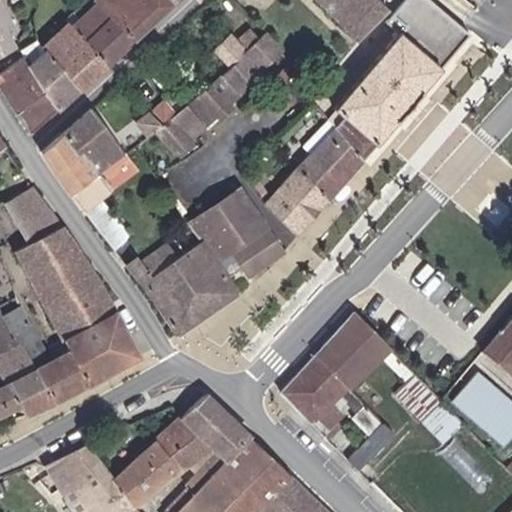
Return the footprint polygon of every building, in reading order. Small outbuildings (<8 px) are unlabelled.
[(0,0),(0,59),(17,49),(11,38),(16,36),(0,7),(0,0)] [(95,0),(99,4),(136,46),(185,0),(154,0),(150,3),(146,0),(95,0)] [(266,0),(262,4),(281,24),(306,0),(266,0)] [(316,0),(345,26),(355,16),(366,26),(371,20),(378,27),(391,15),(376,0),(316,0)] [(475,38),(430,0),(414,0),(402,14),(415,26),(454,62),(475,38)] [(73,28),(110,69),(136,46),(99,4),(73,28)] [(415,26),(402,14),(396,21),(409,33),(415,26)] [(373,32),(378,27),(371,20),(366,26),(355,16),(345,26),(384,62),(394,50),(373,32)] [(71,26),(46,48),(85,92),(110,69),(73,28),(71,26)] [(409,33),(394,50),(384,62),(405,81),(391,100),(407,114),(454,62),(415,26),(409,33)] [(254,36),(244,45),(253,55),(263,46),(254,36)] [(187,113),(166,131),(185,153),(244,102),(242,99),(289,57),(271,38),(263,46),(253,55),(248,59),(234,72),(204,100),(187,113)] [(49,95),(19,119),(33,138),(85,92),(46,48),(41,43),(22,55),(26,61),(49,95)] [(234,72),(248,59),(234,43),(220,55),(234,72)] [(0,81),(0,85),(19,119),(49,95),(26,61),(0,81)] [(384,62),(360,89),(344,107),(336,101),(327,112),(335,123),(365,163),(407,114),(391,100),(405,81),(384,62)] [(344,107),(360,89),(353,83),(336,101),(344,107)] [(178,104),(187,113),(204,100),(195,89),(178,104)] [(178,104),(158,121),(166,131),(187,113),(178,104)] [(132,155),(97,112),(68,135),(99,176),(126,159),(132,155)] [(365,163),(335,123),(307,155),(314,162),(272,208),(301,236),(365,163)] [(143,136),(148,144),(150,143),(156,139),(161,135),(155,128),(143,136)] [(72,195),(75,194),(99,176),(68,135),(44,154),(72,195)] [(156,139),(150,143),(155,149),(165,140),(161,135),(156,139)] [(126,159),(136,175),(142,171),(132,155),(126,159)] [(99,176),(75,194),(85,209),(102,198),(137,176),(136,175),(126,159),(99,176)] [(20,309),(3,317),(50,391),(51,392),(56,400),(138,356),(98,280),(33,186),(4,202),(31,246),(16,253),(65,353),(47,363),(20,309)] [(196,231),(205,245),(223,270),(260,243),(276,265),(286,253),(244,197),(196,231)] [(254,286),(277,267),(276,265),(260,243),(223,270),(230,282),(244,272),(254,286)] [(230,282),(223,270),(205,245),(171,267),(154,278),(146,268),(143,264),(133,272),(178,338),(239,297),(240,297),(230,282)] [(162,257),(146,268),(154,278),(171,267),(162,257)] [(317,355),(351,391),(393,349),(358,312),(317,355)] [(4,383),(17,406),(22,403),(29,414),(56,400),(51,392),(50,391),(3,317),(0,313),(0,368),(8,381),(4,383)] [(511,318),(482,352),(506,373),(511,366),(511,318)] [(349,422),(366,441),(382,426),(351,391),(317,355),(283,393),(313,425),(320,418),(329,427),(341,414),(332,405),(337,400),(354,418),(349,422)] [(511,432),(511,404),(477,372),(450,400),(500,446),(511,432)] [(422,419),(426,422),(444,404),(439,399),(416,374),(397,391),(421,418),(422,419)] [(0,414),(17,406),(4,383),(1,385),(0,385),(0,414)] [(206,397),(178,419),(185,423),(182,427),(190,441),(167,455),(180,472),(190,467),(198,475),(187,486),(190,488),(185,493),(189,497),(250,437),(206,397)] [(444,404),(426,422),(446,443),(464,426),(444,404)] [(178,419),(107,473),(131,503),(180,472),(167,455),(190,441),(182,427),(185,423),(178,419)] [(391,436),(382,426),(366,441),(347,461),(357,471),(391,436)] [(293,476),(250,437),(189,497),(192,499),(179,511),(260,511),(293,476)] [(82,511),(101,499),(110,511),(119,511),(131,503),(107,473),(84,442),(43,470),(74,511),(82,511)] [(332,511),(293,476),(260,511),(332,511)] [(179,511),(192,499),(189,497),(185,493),(166,511),(179,511)] [(110,511),(101,499),(82,511),(110,511)] [(140,511),(131,503),(119,511),(140,511)]
